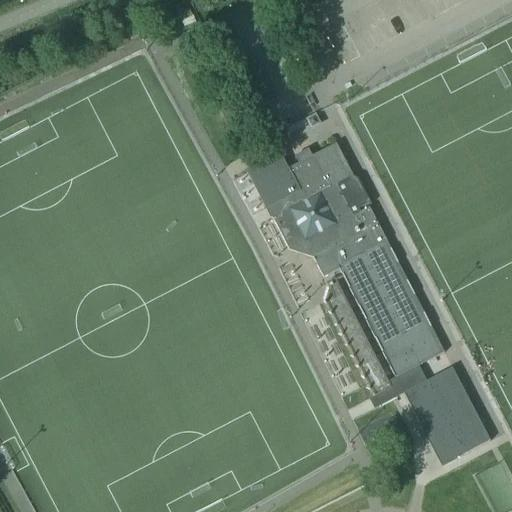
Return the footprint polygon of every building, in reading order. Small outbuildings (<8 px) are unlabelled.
[(309,129),(319,124),(317,119),(307,124),(309,129)] [(359,211),(370,205),(357,181),(353,179),(336,146),(286,171),(295,187),(279,195),(282,202),(277,217),(271,220),(288,253),(294,250),(310,254),(313,260),(329,252),(394,380),(418,368),(443,355),(369,210),(361,214),(359,211)] [(373,399),(391,390),(387,384),(334,281),(326,285),(329,291),(325,303),(373,399)] [(403,396),(402,396),(426,384),(418,368),(394,380),(387,384),(391,390),(373,399),(369,401),(374,411),(392,402),(398,399),(403,396)] [(426,384),(402,396),(403,396),(422,433),(426,431),(444,466),(489,444),(451,370),(426,384)]
